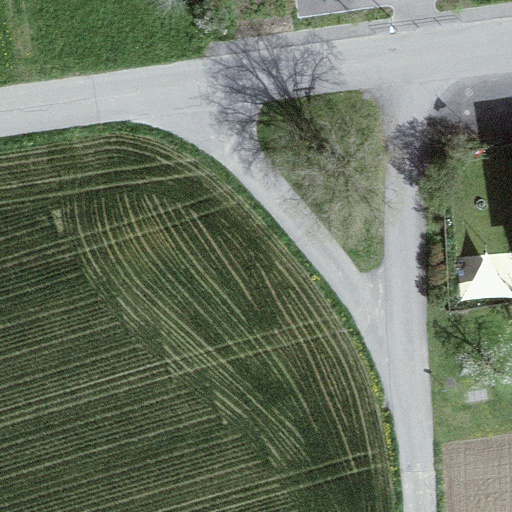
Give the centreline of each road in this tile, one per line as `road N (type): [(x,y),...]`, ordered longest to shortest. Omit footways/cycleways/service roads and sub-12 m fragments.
road 1 (unclassified): [(169,87),(415,370)]
road 2 (unclassified): [(415,370),(405,53)]
road 3 (unclassified): [(405,53),(169,87)]
road 4 (unclassified): [(169,87),(0,117)]
road 5 (unclassified): [(421,511),(415,370)]
